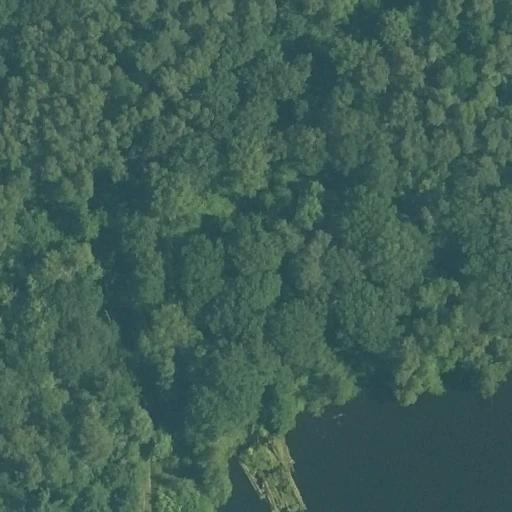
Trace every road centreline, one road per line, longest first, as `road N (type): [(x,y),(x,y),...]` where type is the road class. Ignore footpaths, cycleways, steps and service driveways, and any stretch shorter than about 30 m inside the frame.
road 1 (track): [(511,220),(479,235),(412,224),(319,173),(215,209),(142,364),(142,511)]
road 2 (track): [(191,211),(157,123),(163,97),(259,0)]
road 3 (track): [(215,209),(73,244),(0,249)]
